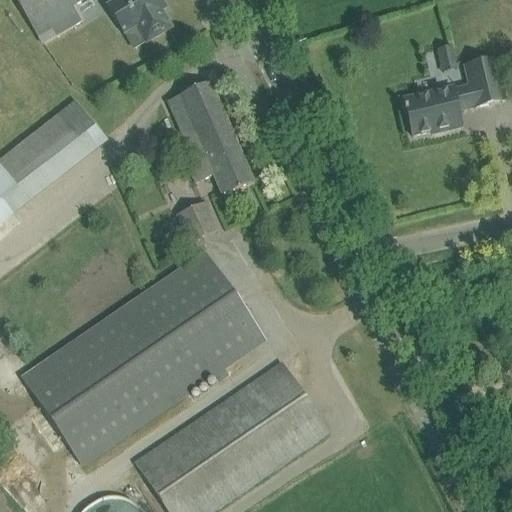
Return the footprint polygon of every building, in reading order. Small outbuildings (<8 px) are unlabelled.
[(16,0),(31,24),(44,45),(84,21),(71,0),(16,0)] [(118,0),(107,7),(117,24),(130,16),(146,43),(172,28),(157,3),(160,0),(118,0)] [(432,137),(433,136),(433,133),(443,130),(444,134),(462,130),(459,113),(475,109),(475,110),(506,103),(496,61),(466,68),(470,89),(454,93),(453,90),(404,101),(406,110),(404,111),(405,114),(407,114),(413,139),(432,134),(432,137)] [(211,84),(192,92),(168,103),(197,167),(190,170),(197,185),(214,177),(224,199),(255,185),(211,84)] [(77,102),(59,116),(91,157),(108,144),(77,102)] [(191,210),(176,217),(189,246),(204,240),(191,210)] [(23,383),(81,467),(265,341),(207,256),(23,383)] [(282,365),(266,376),(135,464),(166,511),(214,511),(329,435),(282,365)] [(142,511),(141,510),(137,507),(131,503),(125,500),(120,499),(114,498),(107,499),(99,501),(90,505),(86,509),(83,511),(142,511)]
